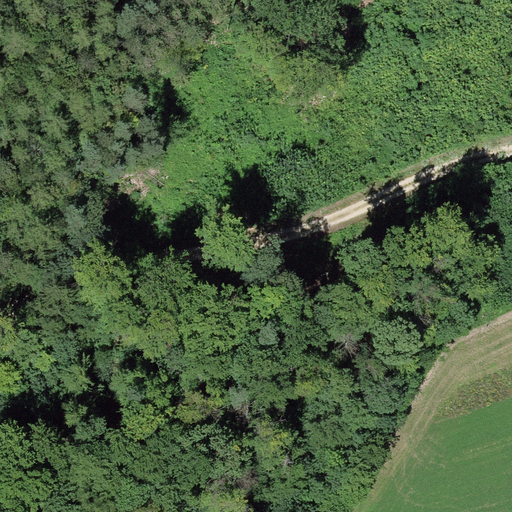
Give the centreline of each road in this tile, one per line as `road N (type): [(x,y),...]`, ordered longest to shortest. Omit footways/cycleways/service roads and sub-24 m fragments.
road 1 (track): [(511,153),(483,156),(296,232),(141,258),(0,311)]
road 2 (track): [(355,511),(511,229)]
